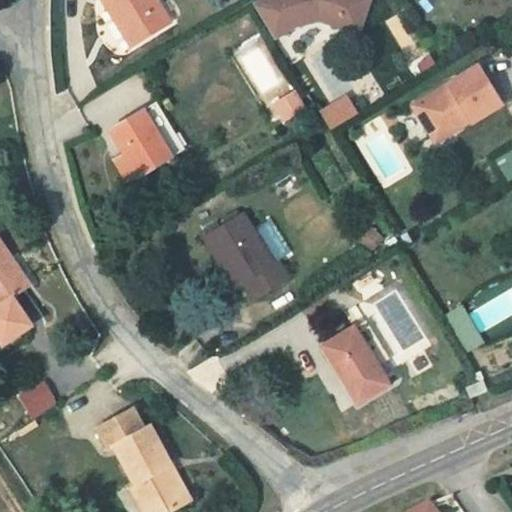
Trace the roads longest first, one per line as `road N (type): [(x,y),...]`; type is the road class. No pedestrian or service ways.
road 1 (residential): [(325,511),(144,358),(85,271),(47,174),(30,39)]
road 2 (primary): [(328,511),(511,429)]
